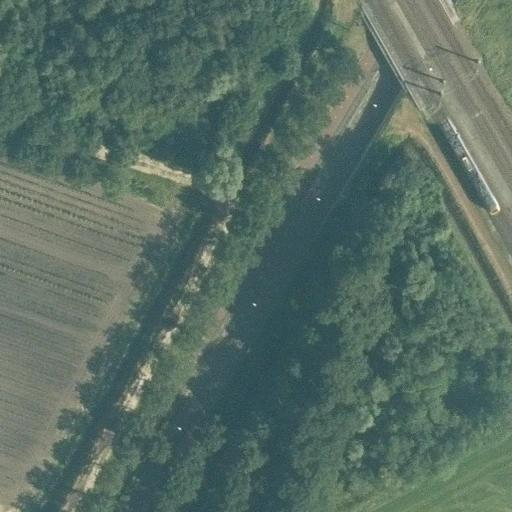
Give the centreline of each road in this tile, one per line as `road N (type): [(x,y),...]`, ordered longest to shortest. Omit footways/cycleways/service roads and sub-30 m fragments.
road 1 (tertiary): [(133,511),(439,0)]
road 2 (track): [(0,119),(185,185),(193,198)]
